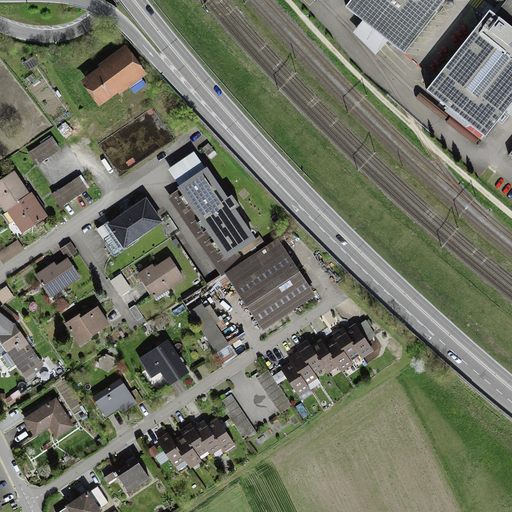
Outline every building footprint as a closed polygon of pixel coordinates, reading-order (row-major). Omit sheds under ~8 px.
[(351,0),(346,7),(404,53),(437,11),(436,10),(438,8),(444,1),(444,0),(351,0)] [(426,90),(486,137),(511,103),(511,0),(506,0),(495,14),(490,10),(426,90)] [(142,69),(130,51),(87,82),(100,99),(142,69)] [(60,149),(52,137),(28,153),(36,164),(60,149)] [(226,199),(207,170),(180,188),(227,256),(253,238),(233,209),(238,206),(231,195),(226,199)] [(42,211),(34,200),(30,193),(27,195),(25,191),(18,181),(13,172),(0,180),(0,200),(6,210),(8,209),(9,210),(2,214),(8,224),(15,219),(23,231),(45,216),(42,211)] [(86,189),(78,177),(55,193),(54,192),(51,194),(60,206),(86,189)] [(160,221),(146,201),(104,229),(118,249),(160,221)] [(310,291),(285,253),(236,286),(261,323),(310,291)] [(182,278),(170,258),(154,268),(152,265),(139,273),(152,293),(164,286),(166,288),(182,278)] [(79,277),(67,259),(51,269),(49,266),(36,275),(49,293),(61,285),(63,288),(79,277)] [(229,345),(202,303),(191,310),(217,352),(229,345)] [(0,352),(2,356),(7,352),(28,381),(36,375),(35,373),(40,370),(43,363),(15,322),(10,318),(14,313),(3,304),(0,306),(0,352)] [(109,324),(97,306),(82,317),(80,314),(66,323),(78,340),(90,332),(92,335),(109,324)] [(352,330),(347,333),(345,330),(339,334),(334,337),(336,340),(330,343),(326,346),(322,341),(317,344),(312,348),(308,342),(303,346),(298,349),(296,345),(291,349),(286,352),(294,364),(288,368),(282,371),(297,393),(308,386),(305,382),(315,375),(313,371),(323,364),(326,370),(337,363),(340,369),(350,362),(348,359),(359,352),(361,355),(371,348),(367,341),(375,335),(366,321),(352,330)] [(188,372),(167,341),(140,359),(148,371),(157,365),(170,384),(188,372)] [(107,355),(100,359),(100,362),(111,367),(113,365),(113,358),(107,355)] [(268,370),(256,378),(280,414),(292,405),(268,370)] [(129,393),(120,380),(93,397),(103,412),(117,403),(123,412),(136,403),(137,404),(143,400),(136,389),(129,393)] [(231,394),(219,402),(243,438),(247,435),(249,438),(257,433),(231,394)] [(73,426),(55,399),(25,419),(36,435),(55,422),(62,432),(73,426)] [(173,464),(184,457),(189,465),(199,458),(197,454),(207,447),(210,451),(220,445),(223,448),(233,441),(219,420),(213,424),(208,427),(206,423),(201,426),(195,430),(192,425),(188,428),(182,432),(185,436),(179,440),(175,443),(169,435),(164,439),(159,442),(173,464)] [(149,478),(136,458),(114,472),(116,476),(118,475),(128,491),(149,478)] [(109,502),(98,486),(57,511),(99,511),(100,511),(98,509),(109,502)]
